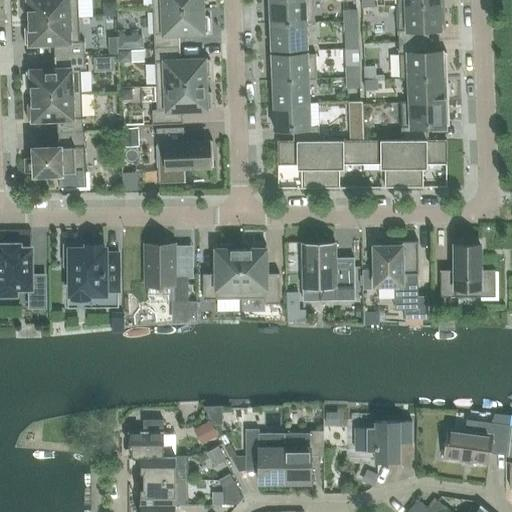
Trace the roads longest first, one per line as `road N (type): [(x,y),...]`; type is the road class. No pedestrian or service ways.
road 1 (residential): [(242,216),(471,217),(488,197),(480,0)]
road 2 (residential): [(242,511),(352,503),(418,484),(463,487),(506,511)]
road 3 (residential): [(0,214),(242,216)]
road 4 (residential): [(242,216),(236,0)]
